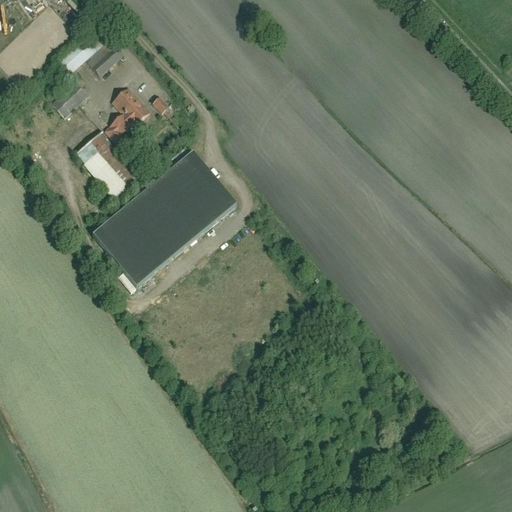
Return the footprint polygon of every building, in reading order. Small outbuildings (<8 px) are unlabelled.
[(99,32),(64,63),(58,68),(67,79),(85,64),(108,43),(99,32)] [(99,79),(122,59),(108,43),(85,64),(99,79)] [(88,99),(73,85),(49,108),(64,123),(88,99)] [(112,106),(123,118),(110,130),(110,131),(105,135),(118,148),(125,141),(122,138),(127,134),(126,133),(132,128),(134,130),(150,115),(128,92),(112,106)] [(162,116),(169,110),(160,100),(153,106),(162,116)] [(145,184),(104,135),(75,159),(116,208),(145,184)] [(192,156),(92,239),(135,292),(236,208),(192,156)] [(95,212),(99,217),(108,211),(105,205),(95,212)] [(168,277),(177,270),(173,264),(164,272),(168,277)]
